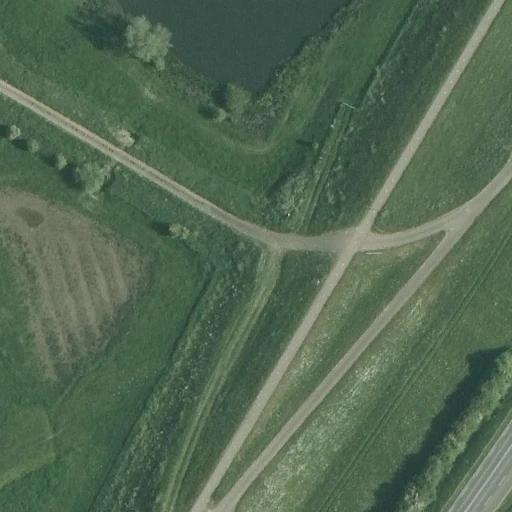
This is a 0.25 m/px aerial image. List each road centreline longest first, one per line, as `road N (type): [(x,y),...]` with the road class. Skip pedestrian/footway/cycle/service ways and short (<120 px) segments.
road 1 (track): [(352,248),(273,242),(240,228),(0,89)]
road 2 (unclassified): [(511,166),(476,211),(404,241),(352,248)]
